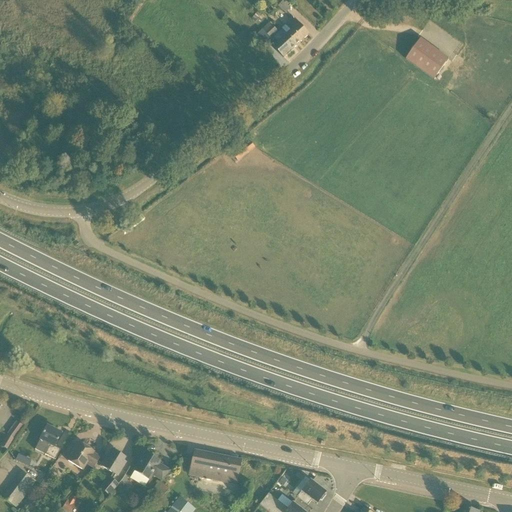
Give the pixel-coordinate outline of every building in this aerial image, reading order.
[(280,5),(278,6),(287,14),(291,9),(283,2),(284,0),(275,0),(275,1),(280,5)] [(258,12),(252,19),(256,23),(258,20),(260,22),(264,18),(258,12)] [(310,34),(303,27),(300,24),(295,18),(286,26),(291,32),(288,34),(298,46),(310,34)] [(263,30),(271,37),(277,31),(270,23),(263,30)] [(284,58),(298,46),(288,34),(274,47),(284,58)] [(421,40),(406,60),(434,80),(449,60),(421,40)] [(238,161),(255,148),(249,140),(232,154),(238,161)] [(111,243),(124,234),(120,230),(108,238),(111,243)] [(40,441),(35,450),(45,455),(55,460),(60,450),(54,447),(61,434),(46,427),(40,441)] [(7,436),(1,446),(7,450),(13,440),(7,436)] [(68,461),(82,470),(86,464),(93,468),(99,458),(92,454),(93,453),(79,444),(68,461)] [(101,489),(109,496),(118,485),(112,480),(115,476),(117,477),(125,463),(123,462),(125,459),(111,451),(101,467),(113,474),(110,478),(101,489)] [(241,461),(214,455),(194,451),(189,475),(236,485),(241,461)] [(28,466),(31,460),(18,454),(15,460),(28,466)] [(134,472),(149,481),(152,475),(161,480),(169,471),(158,465),(160,463),(145,454),(134,472)] [(17,508),(35,482),(22,472),(4,499),(17,508)] [(48,474),(43,481),(49,485),(54,479),(48,474)] [(278,483),(283,487),(287,482),(282,478),(278,483)] [(311,501),(315,503),(317,505),(320,500),(321,501),(326,496),(324,495),(326,493),(320,489),(320,487),(315,483),(314,484),(310,481),(297,498),(307,506),(311,501)] [(160,500),(169,490),(161,484),(153,494),(160,500)] [(302,511),(303,510),(297,506),(296,507),(292,504),(288,509),(268,494),(260,505),(268,511),(302,511)] [(193,511),(195,510),(179,497),(167,511),(193,511)] [(60,511),(70,511),(75,504),(67,500),(60,511)]
